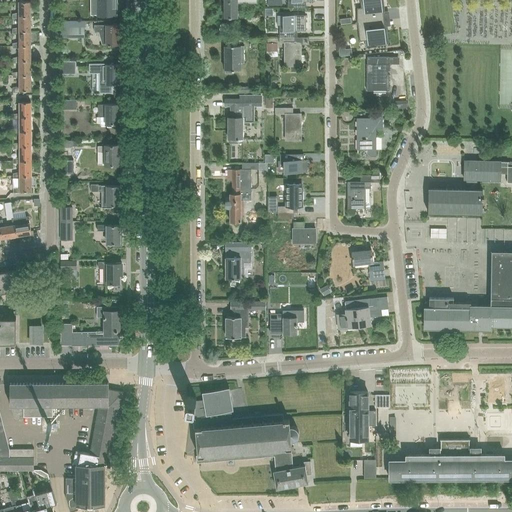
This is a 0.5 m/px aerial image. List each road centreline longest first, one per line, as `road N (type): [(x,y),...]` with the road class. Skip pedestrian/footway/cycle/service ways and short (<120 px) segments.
road 1 (residential): [(195,371),(194,0)]
road 2 (tertiary): [(146,365),(145,0)]
road 3 (residential): [(0,257),(50,242),(48,0)]
road 4 (residential): [(394,232),(333,223),(332,0)]
road 5 (unclassified): [(394,232),(392,185),(421,112),(409,0)]
road 6 (unclassified): [(195,371),(407,355)]
road 7 (unclassified): [(0,364),(146,365)]
road 8 (unclassified): [(407,355),(394,232)]
